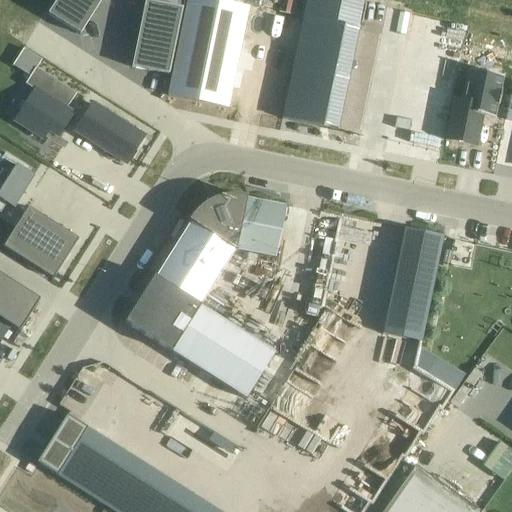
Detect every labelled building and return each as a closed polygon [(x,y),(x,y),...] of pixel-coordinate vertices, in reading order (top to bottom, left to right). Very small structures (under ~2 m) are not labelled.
[(78,35),(100,0),(145,0),(131,69),(169,76),(184,0),(55,0),(46,14),(78,35)] [(188,0),(169,97),(227,109),(247,11),(193,0),(188,0)] [(306,0),(282,120),(337,131),(358,31),(351,30),(357,3),(343,0),(306,0)] [(511,37),(464,31),(460,56),(510,63),(511,44),(511,37)] [(39,93),(20,123),(44,138),(49,129),(59,136),(73,115),(66,110),(75,95),(35,69),(25,85),(39,93)] [(502,92),(500,92),(503,78),(469,70),(462,101),(454,100),(445,141),(476,148),(483,117),(494,120),(497,105),(499,106),(502,92)] [(94,105),(77,131),(126,163),(143,136),(94,105)] [(5,154),(0,162),(0,214),(0,215),(7,203),(15,208),(34,177),(29,174),(31,171),(5,154)] [(240,198),(236,198),(231,198),(227,198),(222,199),(218,200),(214,202),(210,203),(206,206),(202,208),(199,211),(195,214),(194,216),(192,217),(190,221),(187,225),(231,252),(233,249),(275,258),(285,207),(245,199),(240,198)] [(3,248),(53,280),(79,239),(28,207),(3,248)] [(231,252),(187,225),(154,278),(197,305),(231,252)] [(443,239),(404,231),(383,336),(421,344),(443,239)] [(0,275),(0,321),(19,333),(40,301),(0,275)] [(211,314),(197,305),(154,278),(124,325),(171,354),(172,354),(182,360),(246,400),(275,354),(211,314)] [(223,461),(233,446),(182,413),(168,435),(181,444),(186,437),(223,461)] [(61,422),(32,471),(53,483),(82,435),(61,422)] [(57,477),(113,511),(135,511),(158,476),(86,431),(57,477)] [(478,511),(415,467),(382,511),(478,511)] [(216,511),(158,476),(135,511),(216,511)]
